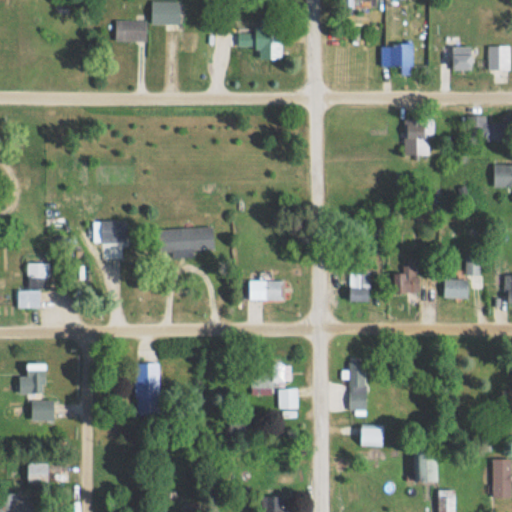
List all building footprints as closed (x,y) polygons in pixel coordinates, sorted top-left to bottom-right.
[(181,0),(150,0),(150,24),(181,24),(181,0)] [(374,0),(349,0),(350,8),(374,8),(374,0)] [(145,20),(115,20),(115,41),(145,41),(145,20)] [(256,59),(281,59),(281,28),(256,28),(256,59)] [(248,34),(238,34),(238,46),(248,46),(248,34)] [(380,44),(380,67),(412,67),(412,44),(380,44)] [(472,46),(452,46),(452,70),(472,70),(472,46)] [(508,46),(486,46),(486,70),(508,70),(508,46)] [(466,140),(511,140),(511,125),(485,125),(485,115),(466,115),(466,140)] [(403,156),(425,156),(425,120),(403,120),(403,156)] [(511,186),(511,164),(493,165),(493,187),(511,186)] [(123,241),(123,220),(99,220),(99,241),(123,241)] [(214,250),(214,227),(159,227),(159,250),(214,250)] [(399,293),(419,293),(419,265),(399,265),(399,293)] [(348,271),(348,292),(370,292),(370,271),(348,271)] [(442,298),(468,298),(468,278),(442,278),(442,298)] [(285,300),(285,279),(250,279),(250,300),(285,300)] [(40,309),(40,290),(17,290),(17,309),(40,309)] [(366,411),(366,358),(348,358),(348,411),(366,411)] [(18,394),(46,394),(46,364),(27,364),(27,376),(18,376),(18,394)] [(135,364),(135,414),(159,414),(159,364),(135,364)] [(274,364),(274,384),(286,384),(286,364),(274,364)] [(299,401),(299,386),(285,386),(285,401),(299,401)] [(31,421),(54,421),(54,400),(31,400),(31,421)] [(228,440),(244,443),(248,424),(232,420),(228,440)] [(438,452),(414,452),(414,483),(438,483),(438,452)] [(511,459),(492,459),(492,497),(511,497),(511,459)] [(47,462),(27,462),(27,483),(47,483),(47,462)] [(454,511),(455,490),(438,490),(437,511),(454,511)] [(33,511),(33,494),(0,494),(0,511),(33,511)] [(284,511),(285,500),(263,500),(262,511),(284,511)]
